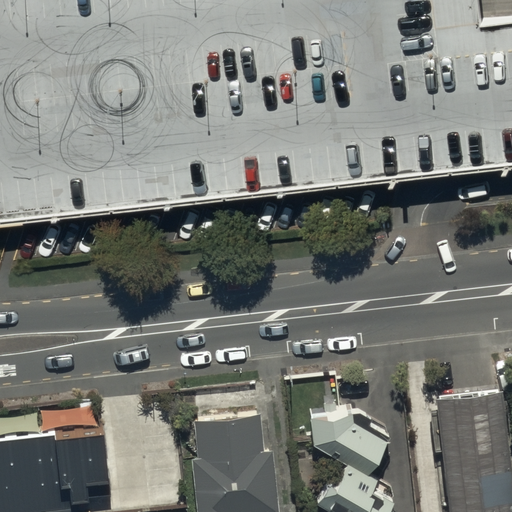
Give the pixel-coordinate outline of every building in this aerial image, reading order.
[(511,0),(0,0),(0,210),(9,210),(456,158),(511,151),(511,0)] [(511,511),(511,465),(502,372),(435,380),(449,511),(511,511)] [(258,402),(192,409),(196,444),(188,445),(195,511),(231,511),(231,506),(276,501),(269,440),(262,440),(258,402)] [(383,421),(356,404),(306,408),(308,437),(342,455),(364,466),(384,430),(383,421)] [(103,427),(0,437),(0,511),(61,511),(71,511),(71,506),(88,504),(87,487),(109,485),(103,427)] [(364,466),(342,455),(330,473),(321,473),(309,496),(339,511),(378,511),(391,491),(388,480),(364,466)]
